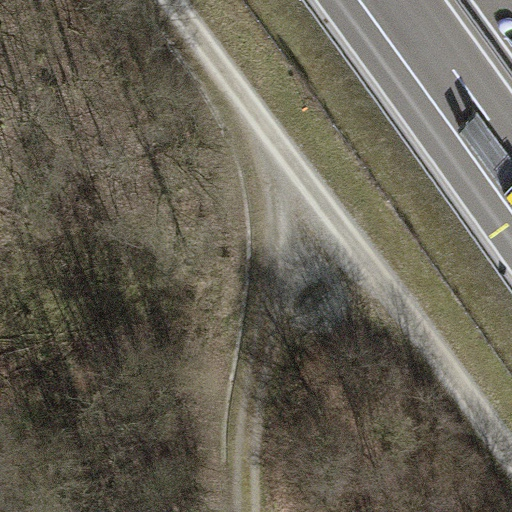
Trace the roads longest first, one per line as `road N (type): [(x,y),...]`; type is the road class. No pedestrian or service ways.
road 1 (track): [(165,0),(511,466)]
road 2 (track): [(250,511),(257,390),(316,203)]
road 3 (motorway): [(382,0),(511,179)]
